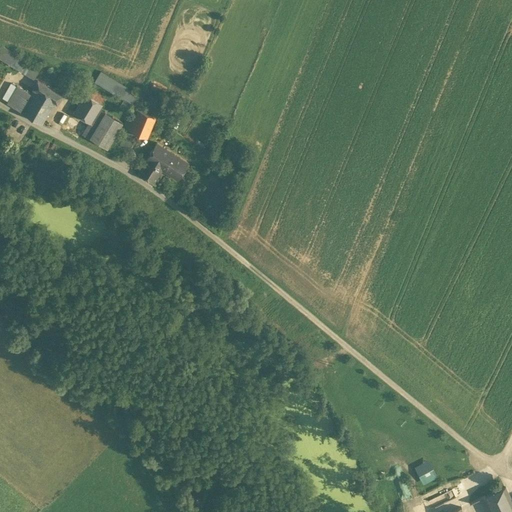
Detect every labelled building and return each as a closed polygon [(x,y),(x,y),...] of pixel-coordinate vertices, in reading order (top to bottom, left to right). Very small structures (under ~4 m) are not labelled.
[(40,68),(0,44),(0,58),(34,78),(40,68)] [(110,75),(102,71),(97,79),(104,84),(110,75)] [(138,93),(110,75),(104,84),(125,97),(132,101),(138,93)] [(62,95),(38,79),(33,88),(35,89),(55,101),(57,103),(62,95)] [(23,111),(33,94),(17,85),(8,102),(23,111)] [(106,96),(89,87),(63,129),(79,139),(83,134),(89,137),(89,136),(104,112),(98,109),(106,96)] [(42,122),(55,101),(35,89),(33,94),(23,111),(42,122)] [(126,114),(132,101),(125,97),(118,110),(126,114)] [(155,116),(139,109),(135,118),(130,129),(138,132),(147,136),(155,116)] [(105,110),(104,112),(89,136),(107,146),(120,125),(122,121),(105,110)] [(120,125),(130,129),(135,118),(126,114),(122,121),(120,125)] [(176,116),(171,124),(175,126),(180,118),(176,116)] [(138,132),(130,129),(123,147),(130,150),(138,132)] [(189,162),(157,142),(138,172),(154,182),(162,169),(178,179),(189,162)] [(81,180),(73,175),(66,186),(74,191),(81,180)] [(414,464),(423,482),(438,474),(429,457),(414,464)] [(511,511),(511,497),(506,485),(482,497),(483,497),(489,511),(511,511)]
